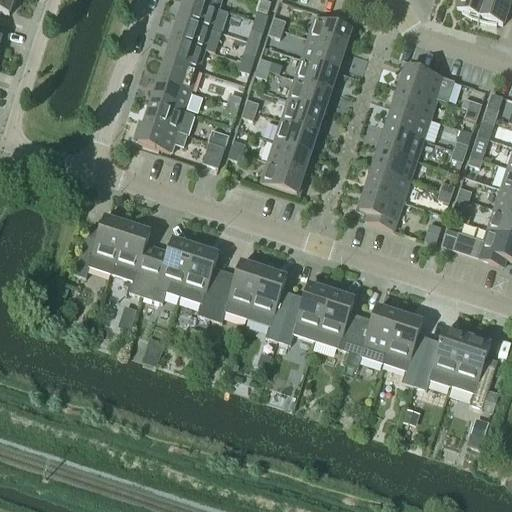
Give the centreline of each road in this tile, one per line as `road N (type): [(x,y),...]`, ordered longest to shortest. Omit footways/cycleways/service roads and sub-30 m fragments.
road 1 (residential): [(511,312),(89,172)]
road 2 (residential): [(89,172),(154,0)]
road 3 (residential): [(511,69),(426,43),(395,7),(372,0)]
road 4 (residential): [(6,145),(53,0)]
